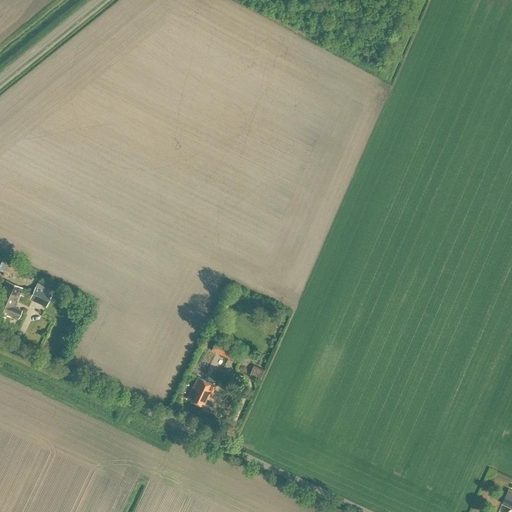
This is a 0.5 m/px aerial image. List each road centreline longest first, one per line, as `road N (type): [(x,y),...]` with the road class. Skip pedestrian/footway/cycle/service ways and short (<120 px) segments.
road 1 (unclassified): [(369,511),(0,347)]
road 2 (unclassified): [(0,78),(98,0)]
